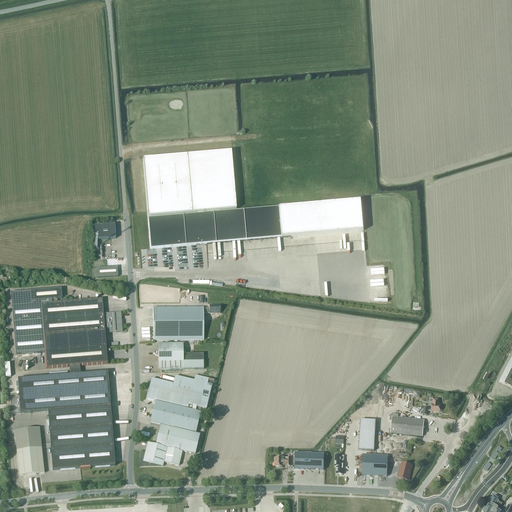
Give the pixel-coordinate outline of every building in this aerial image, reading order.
[(198,215),(202,214),(202,213),(214,212),(218,213),(218,212),(237,210),(232,152),(143,160),(148,218),(198,213),(198,215)] [(237,211),(218,213),(202,214),(198,215),(148,219),(150,249),(201,245),(246,241),(281,238),(364,231),(361,201),(278,208),(243,211),(237,211)] [(95,240),(115,239),(114,225),(94,226),(95,240)] [(368,264),(370,284),(383,283),(383,273),(378,274),(378,270),(382,269),(382,263),(368,264)] [(98,278),(118,277),(117,267),(97,268),(98,278)] [(57,303),(57,300),(62,300),(61,289),(11,293),(15,355),(45,352),(46,369),(69,367),(70,372),(80,371),(80,366),(107,364),(104,333),(115,332),(115,333),(122,333),(120,313),(114,313),(114,314),(103,315),(102,300),(57,303)] [(370,296),(384,295),(384,289),(366,289),(367,303),(370,303),(370,296)] [(220,314),(220,306),(209,306),(209,308),(203,308),(153,309),(153,341),(203,340),(203,314),(220,314)] [(155,352),(154,353),(154,355),(155,356),(156,356),(158,356),(158,363),(158,370),(183,370),(203,370),(203,354),(183,354),(183,344),(158,345),(158,352),(156,352),(155,352)] [(110,407),(108,372),(17,379),(20,414),(48,411),(52,471),(80,469),(80,470),(90,470),(90,468),(115,466),(113,441),(112,430),(110,407)] [(207,403),(213,380),(195,376),(194,381),(175,377),(173,385),(151,380),(146,399),(155,401),(150,422),(160,425),(155,445),(147,443),(145,452),(141,451),(140,466),(141,467),(158,466),(158,465),(162,467),(163,462),(178,466),(182,452),(195,455),(199,435),(195,434),(201,408),(206,409),(207,403)] [(439,405),(440,400),(433,399),(432,405),(431,409),(423,408),(422,415),(427,416),(428,411),(440,413),(440,406),(439,405)] [(398,418),(398,415),(392,414),(392,418),(390,433),(422,437),(424,421),(398,418)] [(374,451),(376,421),(360,420),(358,450),(374,451)] [(19,476),(44,473),(39,429),(14,431),(19,476)] [(495,460),(502,448),(499,446),(492,458),(495,460)] [(294,453),(294,469),(304,470),(324,470),(324,454),(304,454),(294,453)] [(363,455),(362,475),(387,477),(388,457),(363,455)] [(341,456),(335,456),(334,467),(337,467),(336,475),(339,475),(340,475),(341,475),(342,475),(343,475),(343,467),(343,464),(341,464),(341,456)] [(290,467),(290,458),(286,458),(273,458),(273,463),(274,463),(274,467),(282,467),(282,464),(286,464),(286,467),(290,467)] [(400,472),(399,479),(407,481),(409,473),(410,473),(412,466),(402,464),(400,472)] [(492,511),(497,504),(498,502),(499,501),(497,500),(498,499),(493,496),(492,499),(489,498),(486,505),(488,506),(486,509),(484,508),(482,511),(492,511)] [(502,504),(498,502),(497,504),(492,511),(500,511),(502,510),(499,508),(502,504)]
